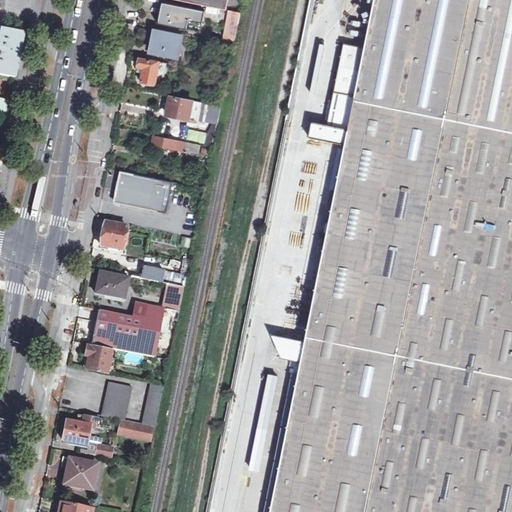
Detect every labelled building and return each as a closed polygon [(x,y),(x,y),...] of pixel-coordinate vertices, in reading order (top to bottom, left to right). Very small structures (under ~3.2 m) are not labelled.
[(172,0),(228,11),(230,0),(172,0)] [(283,358),(303,362),(272,511),(511,511),(511,0),(375,0),(366,47),(345,43),(328,125),(313,122),(310,137),(347,145),(307,341),(273,334),(283,358)] [(202,30),(205,12),(163,3),(161,12),(159,21),(202,30)] [(210,15),(228,18),(229,13),(211,9),(210,15)] [(228,18),(224,35),(223,41),(223,42),(235,45),(241,14),(229,12),(229,13),(228,18)] [(0,74),(15,77),(22,44),(24,33),(2,29),(0,36),(0,74)] [(178,58),(183,36),(157,31),(155,42),(152,53),(178,58)] [(205,37),(223,41),(224,35),(207,31),(205,37)] [(141,57),(139,67),(145,68),(144,72),(141,71),(139,81),(152,84),(155,72),(158,73),(158,71),(155,70),(157,61),(141,57)] [(220,113),(222,107),(171,97),(169,106),(167,115),(205,122),(207,111),(220,113)] [(9,103),(0,101),(0,113),(7,115),(9,103)] [(154,144),(200,154),(202,145),(155,136),(154,144)] [(122,199),(121,205),(167,214),(173,184),(178,185),(178,184),(121,172),(121,175),(122,175),(122,173),(125,174),(117,196),(122,199)] [(122,175),(121,175),(114,203),(121,205),(122,199),(117,196),(125,174),(122,173),(122,175)] [(124,249),(128,228),(106,223),(103,236),(101,248),(109,250),(108,251),(122,254),(123,249),(124,249)] [(144,268),(142,279),(164,283),(165,272),(144,268)] [(99,283),(97,293),(125,299),(130,279),(101,273),(99,283)] [(162,308),(164,309),(180,312),(185,288),(164,283),(142,279),(134,277),(130,294),(163,301),(162,308)] [(125,303),(125,299),(97,293),(96,297),(125,303)] [(145,320),(148,306),(138,303),(135,318),(145,320)] [(153,358),(162,317),(164,309),(162,308),(148,306),(145,320),(135,318),(100,311),(93,346),(153,358)] [(180,312),(164,309),(162,317),(178,321),(180,312)] [(108,373),(113,352),(89,346),(86,357),(84,368),(108,373)] [(133,387),(110,383),(106,399),(102,416),(125,421),(133,387)] [(143,424),(156,427),(165,387),(152,384),(143,424)] [(64,443),(71,444),(71,442),(89,445),(93,426),(101,427),(103,420),(79,415),(78,423),(68,421),(66,432),(64,443)] [(154,428),(122,422),(120,435),(151,441),(154,428)] [(100,445),(98,455),(113,458),(115,448),(100,445)] [(253,447),(247,468),(255,470),(261,450),(253,447)] [(68,458),(67,467),(70,468),(69,470),(73,470),(70,485),(94,490),(99,465),(71,460),(72,459),(68,458)] [(93,511),(94,509),(63,502),(60,511),(93,511)]
